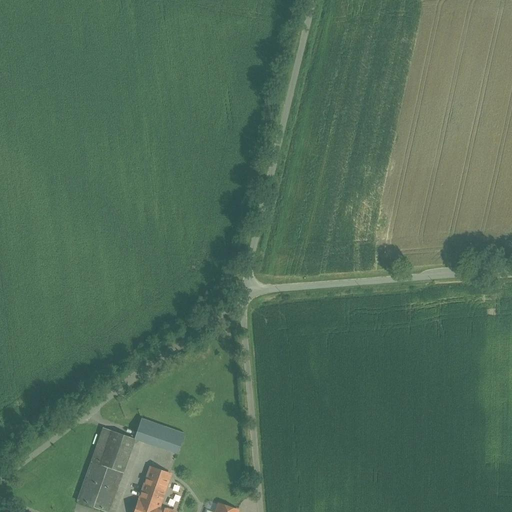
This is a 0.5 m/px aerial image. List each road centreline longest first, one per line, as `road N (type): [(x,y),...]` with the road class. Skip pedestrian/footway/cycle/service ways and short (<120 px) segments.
road 1 (unclassified): [(245,293),(0,480)]
road 2 (unclassified): [(313,0),(245,293)]
road 3 (unclassified): [(511,270),(245,293)]
road 4 (unclassified): [(245,293),(262,511)]
